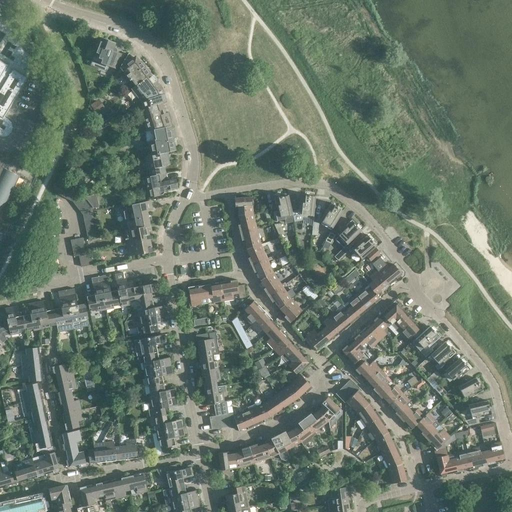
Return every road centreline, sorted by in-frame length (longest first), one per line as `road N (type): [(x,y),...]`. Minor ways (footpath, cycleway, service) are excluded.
road 1 (residential): [(185,198),(192,154),(157,53),(128,29),(44,0)]
road 2 (residential): [(185,198),(293,183),(326,187),(371,222),(412,287)]
road 3 (residential): [(511,464),(493,384),(412,287)]
road 4 (residential): [(202,452),(167,258)]
road 5 (residential): [(202,452),(300,412),(327,384),(321,363)]
road 6 (residential): [(365,511),(364,504),(511,465)]
road 7 (residential): [(68,481),(43,376),(53,333)]
road 8 (residential): [(68,481),(202,452)]
road 9 (residential): [(44,282),(167,258)]
